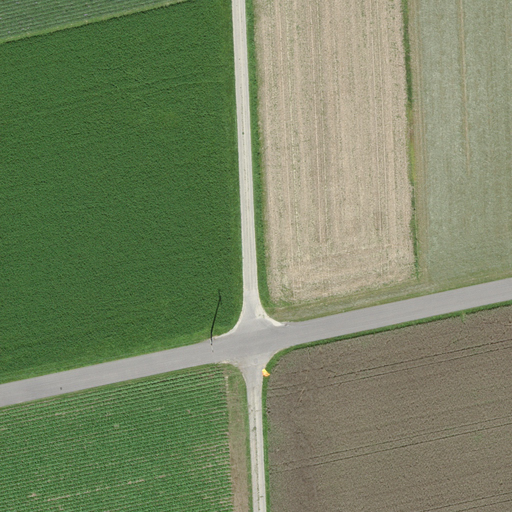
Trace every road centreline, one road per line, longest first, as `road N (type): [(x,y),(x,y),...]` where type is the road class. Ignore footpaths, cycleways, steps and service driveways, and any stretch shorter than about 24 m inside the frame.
road 1 (unclassified): [(511,294),(0,403)]
road 2 (track): [(235,0),(258,511)]
